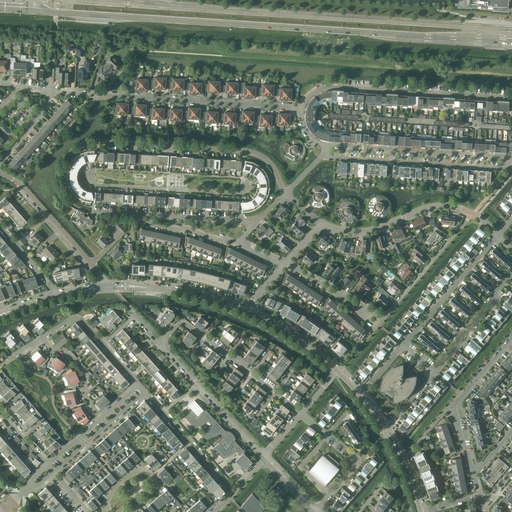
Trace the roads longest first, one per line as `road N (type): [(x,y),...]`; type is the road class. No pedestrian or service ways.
road 1 (primary): [(34,11),(511,41)]
road 2 (primary): [(511,28),(100,0)]
road 3 (residential): [(302,107),(49,91)]
road 4 (residential): [(302,107),(326,86),(511,98)]
road 5 (residential): [(285,192),(265,158),(250,152),(95,141)]
road 6 (residential): [(321,156),(505,167),(509,157)]
road 7 (residential): [(509,157),(322,144)]
road 8 (residential): [(300,413),(180,318),(161,343)]
road 9 (residential): [(474,475),(451,406),(511,337)]
road 10 (residential): [(215,511),(234,492),(145,391)]
road 11 (residential): [(473,213),(429,206),(351,231),(321,222)]
road 12 (residential): [(108,284),(22,186),(0,172)]
road 13 (residential): [(265,455),(161,343)]
road 14 (residential): [(404,345),(497,235)]
road 15 (residential): [(473,213),(383,318)]
road 16 (residential): [(41,337),(77,316),(139,384)]
road 17 (residential): [(511,272),(435,371)]
road 18 (residential): [(52,472),(145,391)]
